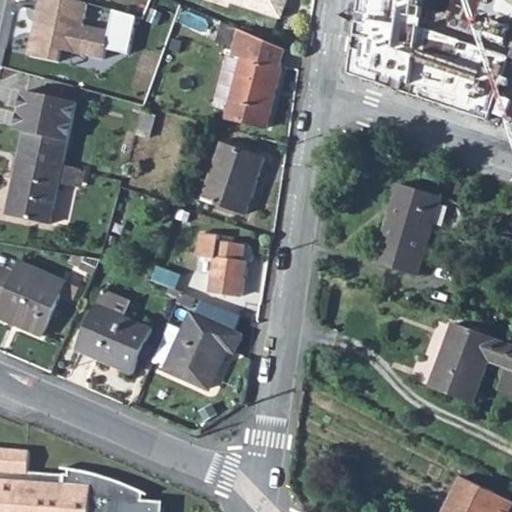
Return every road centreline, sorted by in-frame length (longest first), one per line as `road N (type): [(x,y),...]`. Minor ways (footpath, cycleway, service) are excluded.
road 1 (tertiary): [(262,491),(321,95)]
road 2 (tertiary): [(262,491),(0,377)]
road 3 (residential): [(321,95),(511,155)]
